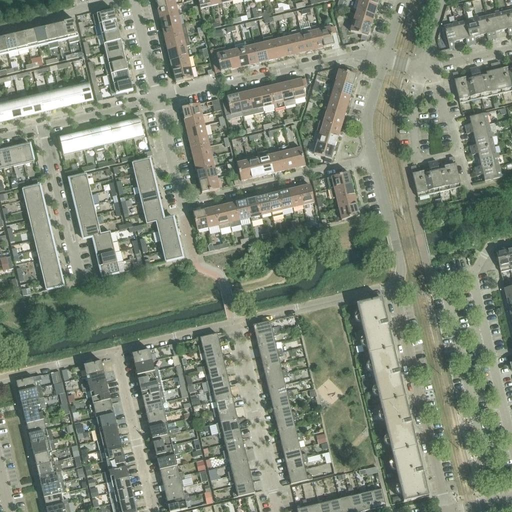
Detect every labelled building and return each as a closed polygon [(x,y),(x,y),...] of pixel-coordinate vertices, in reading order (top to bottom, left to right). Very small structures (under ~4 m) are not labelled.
[(174,0),(155,0),(158,10),(175,6),(174,0)] [(209,0),(197,0),(200,10),(211,7),(209,0)] [(360,1),(357,11),(374,17),(377,6),(360,1)] [(175,6),(158,10),(161,20),(178,16),(175,6)] [(114,11),(93,16),(95,27),(99,26),(117,22),(114,11)] [(357,11),(354,22),(371,27),(374,17),(357,11)] [(511,35),(511,31),(508,13),(499,15),(499,12),(496,13),(501,32),(507,31),(509,36),(511,35)] [(494,13),(495,16),(487,18),(492,40),(496,39),(495,33),(501,32),(496,13),(494,13)] [(178,16),(161,20),(163,31),(181,27),(178,16)] [(492,40),(487,18),(478,20),(478,17),(475,18),(480,37),(486,35),(488,41),(492,40)] [(474,21),(466,23),(471,45),(475,44),(474,38),(480,37),(475,18),(473,18),(474,21)] [(74,21),(64,23),(68,41),(69,45),(79,42),(74,21)] [(117,22),(99,26),(101,36),(119,32),(117,22)] [(362,36),(360,40),(367,42),(371,27),(354,22),(350,33),(362,36)] [(457,22),(454,23),(459,42),(465,40),(467,46),(471,45),(466,23),(457,25),(457,22)] [(64,23),(54,26),(58,43),(68,41),(64,23)] [(452,23),(453,26),(444,28),(449,50),(454,49),(453,43),(459,42),(454,23),(452,23)] [(54,26),(44,28),(48,45),(49,50),(59,48),(58,43),(54,26)] [(181,27),(163,31),(166,41),(187,36),(185,26),(181,27)] [(319,26),(310,29),(311,33),(315,51),(324,49),(320,31),(319,26)] [(44,28),(34,30),(38,48),(48,45),(44,28)] [(331,35),(335,34),(334,28),(320,31),(324,49),(334,46),(331,35)] [(310,29),(300,31),(306,53),(315,51),(311,33),(310,29)] [(34,30),(24,33),(28,50),(38,48),(34,30)] [(221,31),(212,33),(214,40),(223,37),(221,31)] [(292,38),(296,55),(306,53),(300,31),(291,33),(292,38)] [(119,32),(101,36),(104,46),(121,41),(119,32)] [(24,33),(14,35),(18,53),(28,50),(24,33)] [(14,35),(4,37),(8,55),(18,53),(14,35)] [(187,36),(166,41),(168,52),(186,48),(190,47),(187,36)] [(4,37),(0,38),(0,56),(8,55),(4,37)] [(264,44),(264,45),(268,62),(278,60),(273,42),(272,38),(263,41),(264,44)] [(292,38),(283,40),(287,58),(296,55),(292,38)] [(283,40),(273,42),(278,60),(287,58),(283,40)] [(121,41),(104,46),(106,56),(124,51),(121,41)] [(264,45),(254,47),(259,64),(268,62),(264,45)] [(254,47),(245,49),(249,67),(259,64),(254,47)] [(186,48),(168,52),(171,63),(188,58),(186,48)] [(225,48),(210,52),(216,75),(231,71),(226,53),(225,48)] [(245,49),(236,51),(240,69),(249,67),(245,49)] [(106,56),(102,57),(105,66),(126,61),(124,51),(106,56)] [(236,51),(226,53),(231,71),(240,69),(236,51)] [(188,58),(171,63),(173,73),(191,69),(188,58)] [(126,61),(105,66),(107,76),(128,71),(126,61)] [(478,68),(474,69),(481,100),(492,97),(486,74),(480,75),(478,68)] [(191,69),(173,73),(176,84),(193,80),(191,69)] [(471,77),(465,79),(470,102),(481,100),(474,69),(470,70),(471,77)] [(511,88),(507,69),(497,71),(502,95),(511,92),(511,88)] [(128,71),(107,76),(109,86),(131,81),(128,71)] [(336,82),(353,87),(358,73),(351,71),(350,75),(339,71),(336,82)] [(497,71),(486,74),(492,97),(502,95),(497,71)] [(465,79),(454,81),(460,105),(470,102),(465,79)] [(305,103),(304,99),(305,98),(303,87),(307,86),(305,80),(290,84),(295,105),(305,103)] [(131,81),(109,86),(112,97),(133,92),(131,81)] [(336,82),(333,92),(350,98),(353,87),(336,82)] [(79,86),(83,104),(93,101),(89,84),(79,86)] [(290,84),(280,86),(285,108),(295,106),(295,105),(290,84)] [(79,86),(69,89),(73,106),(83,104),(79,86)] [(280,86),(269,88),(274,110),(274,111),(285,108),(280,86)] [(269,88),(259,91),(264,113),(274,110),(269,88)] [(69,89),(59,91),(63,108),(73,106),(69,89)] [(59,91),(49,93),(53,111),(63,108),(59,91)] [(264,113),(259,91),(248,93),(254,116),(264,113)] [(329,91),(326,102),(330,103),(347,108),(350,98),(333,92),(329,91)] [(49,93),(39,96),(43,113),(53,111),(49,93)] [(248,93),(238,96),(243,118),(254,116),(248,93)] [(39,96),(29,98),(33,115),(43,113),(39,96)] [(227,99),(221,100),(226,121),(243,118),(238,96),(227,99)] [(29,98),(19,100),(23,118),(33,115),(29,98)] [(19,100),(9,103),(13,120),(23,118),(19,100)] [(219,101),(212,102),(214,113),(221,112),(219,101)] [(9,103),(0,104),(0,109),(3,123),(13,120),(9,103)] [(330,103),(327,113),(344,118),(347,108),(330,103)] [(199,105),(182,109),(184,120),(202,116),(199,105)] [(327,113),(325,113),(323,112),(320,122),(341,129),(344,118),(327,113)] [(488,114),(469,119),(471,125),(465,127),(466,131),(489,126),(487,117),(489,117),(488,114)] [(202,116),(184,120),(187,131),(204,127),(202,116)] [(140,119),(129,122),(133,139),(144,137),(140,119)] [(129,122),(119,124),(123,142),(133,139),(129,122)] [(320,122),(317,133),(320,134),(338,139),(341,129),(320,122)] [(119,124),(109,126),(114,144),(123,142),(119,124)] [(109,126),(99,129),(104,146),(114,144),(109,126)] [(489,126),(466,131),(467,135),(473,134),(474,140),(493,136),(493,133),(491,134),(489,126)] [(204,127),(187,131),(189,141),(207,137),(204,127)] [(99,129),(90,131),(94,149),(104,146),(99,129)] [(90,131),(80,134),(84,151),(94,149),(90,131)] [(80,134),(70,136),(74,154),(84,151),(80,134)] [(320,134),(317,144),(335,149),(338,139),(320,134)] [(70,136),(59,138),(63,156),(74,154),(70,136)] [(492,138),(494,138),(493,136),(474,140),(476,146),(470,148),(471,152),(494,147),(492,138)] [(207,137),(189,141),(192,152),(209,148),(207,137)] [(325,158),(324,162),(330,164),(335,149),(317,144),(314,155),(325,158)] [(19,148),(24,165),(34,163),(30,145),(19,148)] [(294,170),(290,152),(289,147),(278,150),(279,155),(284,172),(294,170)] [(494,147),(471,152),(472,156),(478,155),(479,161),(498,157),(498,155),(496,155),(494,147)] [(19,148),(9,150),(14,168),(24,165),(19,148)] [(209,148),(192,152),(194,162),(212,158),(209,148)] [(290,152),(294,170),(305,167),(301,149),(290,152)] [(9,150),(0,152),(0,154),(4,170),(14,168),(9,150)] [(268,152),(257,155),(258,160),(263,177),(273,175),(269,157),(268,152)] [(279,155),(269,157),(273,175),(284,172),(279,155)] [(498,157),(479,161),(481,167),(475,169),(476,173),(499,168),(497,159),(499,159),(498,157)] [(212,158),(194,162),(197,173),(214,169),(212,158)] [(258,160),(248,162),(252,180),(263,177),(258,160)] [(150,161),(126,166),(127,170),(133,169),(135,175),(152,171),(150,161)] [(248,162),(237,165),(241,182),(252,180),(248,162)] [(437,162),(432,163),(439,193),(450,191),(445,167),(438,169),(437,162)] [(429,171),(423,173),(429,196),(439,193),(432,163),(428,164),(429,171)] [(455,165),(445,167),(450,191),(461,188),(455,165)] [(417,174),(416,171),(417,171),(416,167),(411,168),(412,175),(418,199),(429,196),(423,173),(417,174)] [(499,168),(476,173),(477,177),(483,176),(484,183),(504,178),(503,176),(501,176),(499,168)] [(214,169),(197,173),(199,183),(217,179),(214,169)] [(152,171),(135,175),(137,185),(154,181),(152,171)] [(349,174),(328,179),(330,190),(352,185),(349,174)] [(86,176),(69,180),(71,190),(89,186),(86,176)] [(217,179),(199,183),(202,195),(219,190),(217,179)] [(154,181),(137,185),(139,195),(157,191),(154,181)] [(352,185),(330,190),(333,201),(337,200),(354,196),(352,185)] [(89,186),(71,190),(74,200),(91,196),(89,186)] [(299,189),(303,207),(314,204),(310,186),(299,189)] [(40,187),(22,191),(25,201),(42,197),(40,187)] [(299,189),(289,192),(293,209),(303,207),(299,189)] [(157,191),(139,195),(142,205),(159,201),(157,191)] [(289,192),(278,194),(282,212),(293,209),(289,192)] [(278,194),(267,197),(272,214),(273,218),(283,215),(282,212),(278,194)] [(91,196),(74,200),(76,210),(94,206),(91,196)] [(354,196),(337,200),(339,210),(357,206),(354,196)] [(42,197),(25,201),(27,211),(45,207),(42,197)] [(267,197),(257,199),(261,217),(272,214),(267,197)] [(257,199),(246,202),(250,219),(251,223),(262,220),(261,217),(257,199)] [(159,201),(142,205),(144,215),(162,211),(159,201)] [(246,202),(236,204),(240,222),(250,219),(246,202)] [(98,214),(103,213),(101,204),(95,205),(98,214)] [(236,204),(225,207),(229,224),(230,228),(230,229),(241,226),(240,222),(236,204)] [(94,206),(76,210),(79,220),(96,216),(94,206)] [(357,206),(339,210),(342,221),(359,217),(357,206)] [(45,207),(27,211),(29,221),(47,217),(45,207)] [(229,224),(225,207),(215,209),(219,227),(220,230),(230,228),(229,224)] [(215,209),(204,212),(208,229),(219,227),(215,209)] [(162,211),(144,215),(147,225),(156,223),(164,221),(164,220),(162,211)] [(204,212),(193,214),(197,232),(208,229),(204,212)] [(96,216),(79,220),(81,230),(98,226),(96,216)] [(47,217),(29,221),(32,231),(49,227),(47,217)] [(164,221),(156,223),(158,233),(176,229),(173,218),(164,220),(164,221)] [(98,226),(81,230),(83,240),(93,238),(101,236),(101,235),(98,226)] [(49,227),(32,231),(34,241),(52,237),(49,227)] [(176,229),(158,233),(160,243),(178,239),(176,229)] [(101,236),(93,238),(95,248),(113,244),(110,233),(101,235),(101,236)] [(52,237),(34,241),(37,251),(54,247),(52,237)] [(178,239),(160,243),(163,253),(180,248),(178,239)] [(113,244),(95,248),(97,258),(115,254),(113,244)] [(54,247),(37,251),(39,261),(56,257),(54,247)] [(180,248),(163,253),(165,263),(183,259),(180,248)] [(505,250),(495,252),(500,273),(510,271),(505,250)] [(115,254),(97,258),(100,268),(117,263),(115,254)] [(56,257),(39,261),(41,271),(59,267),(56,257)] [(117,263),(100,268),(102,278),(120,274),(117,263)] [(59,267),(41,271),(44,281),(61,277),(59,267)] [(61,277),(44,281),(46,292),(64,287),(61,277)] [(356,305),(368,355),(393,349),(382,299),(356,305)] [(270,323),(253,327),(256,338),(277,332),(276,329),(272,330),(270,323)] [(277,332),(256,338),(258,348),(275,344),(274,338),(278,337),(277,332)] [(202,346),(197,347),(198,351),(220,346),(217,335),(200,339),(202,346)] [(275,344),(258,348),(261,359),(282,353),(281,350),(277,351),(275,344)] [(220,346),(198,351),(199,355),(204,354),(205,361),(222,357),(220,346)] [(368,355),(380,404),(405,398),(393,349),(368,355)] [(154,350),(132,355),(135,366),(152,362),(151,356),(155,355),(154,350)] [(282,353),(261,359),(263,369),(280,365),(279,359),(283,358),(282,353)] [(205,361),(207,367),(202,368),(203,372),(225,367),(222,357),(205,361)] [(152,362),(135,366),(137,377),(159,372),(158,368),(154,369),(152,362)] [(101,363),(80,368),(81,372),(85,371),(86,378),(104,374),(101,363)] [(280,365),(263,369),(266,380),(287,374),(286,371),(282,372),(280,365)] [(225,367),(203,372),(204,376),(209,375),(210,382),(227,378),(225,367)] [(159,372),(137,377),(140,387),(161,382),(159,372)] [(59,373),(53,374),(56,385),(62,383),(59,373)] [(88,384),(81,386),(82,390),(106,384),(104,374),(86,378),(88,384)] [(287,374),(266,380),(268,390),(285,386),(284,380),(288,379),(287,374)] [(41,377),(16,383),(19,394),(37,390),(36,389),(35,383),(42,382),(41,377)] [(212,388),(207,389),(208,393),(230,388),(227,378),(210,382),(212,388)] [(161,382),(140,387),(142,398),(164,393),(161,382)] [(106,384),(82,390),(83,394),(90,392),(91,399),(109,395),(106,384)] [(285,386),(268,390),(271,401),(292,395),(291,392),(287,393),(285,386)] [(185,387),(180,389),(182,399),(188,398),(185,387)] [(37,390),(19,394),(21,404),(43,399),(41,388),(36,389),(37,390)] [(230,388),(208,393),(209,397),(214,396),(215,403),(232,399),(230,388)] [(162,404),(166,403),(164,393),(142,398),(145,408),(162,404)] [(93,405),(89,406),(90,410),(111,405),(109,395),(91,399),(93,405)] [(289,401),(293,400),(292,395),(271,401),(273,411),(290,407),(289,401)] [(380,404),(392,454),(417,448),(405,398),(380,404)] [(43,399),(21,404),(24,415),(42,411),(46,410),(43,399)] [(217,409),(212,410),(213,414),(235,409),(232,399),(215,403),(217,409)] [(162,404),(145,408),(147,419),(165,415),(165,414),(164,410),(162,404)] [(64,416),(70,415),(67,405),(61,406),(64,416)] [(111,405),(90,410),(91,414),(95,413),(96,420),(114,416),(111,405)] [(290,407),(273,411),(276,422),(297,417),(296,413),(292,414),(290,407)] [(235,409),(213,414),(214,418),(219,417),(220,424),(237,420),(235,409)] [(42,411),(24,415),(26,425),(48,420),(47,416),(43,417),(42,411)] [(166,419),(170,418),(169,413),(165,414),(165,415),(147,419),(150,429),(167,425),(166,419)] [(114,416),(96,420),(98,426),(94,427),(95,431),(116,426),(114,416)] [(297,417),(276,422),(278,432),(295,428),(294,422),(298,421),(297,417)] [(47,432),(45,425),(49,424),(48,420),(26,425),(29,436),(47,432)] [(222,430),(217,431),(218,435),(240,430),(237,420),(220,424),(222,430)] [(81,425),(75,427),(77,435),(83,434),(81,425)] [(167,425),(150,429),(152,440),(174,435),(173,431),(169,432),(167,425)] [(116,426),(95,431),(97,442),(119,437),(116,426)] [(295,428),(278,432),(281,443),(302,438),(301,434),(297,435),(295,428)] [(240,430),(218,435),(219,439),(224,438),(225,445),(242,441),(240,430)] [(47,432),(29,436),(31,446),(53,441),(51,431),(47,432)] [(174,435),(152,440),(155,451),(172,446),(171,440),(175,439),(174,435)] [(324,435),(318,437),(320,445),(326,443),(324,435)] [(119,437),(97,442),(100,452),(121,447),(119,437)] [(302,438),(281,443),(283,453),(300,449),(299,443),(303,442),(302,438)] [(53,441),(31,446),(34,457),(52,453),(56,452),(54,445),(58,444),(57,440),(53,441)] [(227,451),(222,452),(223,456),(245,451),(242,441),(225,445),(227,451)] [(172,446),(155,451),(157,461),(179,456),(177,445),(172,446)] [(121,447),(100,452),(101,456),(105,455),(106,462),(124,458),(121,447)] [(417,448),(392,454),(403,503),(429,497),(417,448)] [(300,449),(283,453),(286,464),(307,459),(306,455),(302,456),(300,449)] [(245,451),(223,456),(224,460),(229,459),(230,466),(247,462),(245,451)] [(52,453),(34,457),(36,467),(58,462),(57,458),(53,459),(52,453)] [(179,456),(157,461),(160,472),(177,467),(176,461),(180,460),(179,456)] [(106,462),(108,468),(104,469),(105,473),(126,468),(124,458),(106,462)] [(307,459),(286,464),(288,474),(305,470),(304,464),(308,463),(307,459)] [(59,466),(62,466),(61,462),(58,462),(36,467),(39,478),(57,474),(61,473),(59,466)] [(203,462),(196,463),(199,473),(206,472),(203,462)] [(230,466),(232,472),(227,473),(228,477),(250,472),(247,462),(230,466)] [(177,467),(160,472),(162,482),(184,477),(183,473),(179,474),(177,467)] [(367,470),(368,475),(379,473),(377,467),(367,470)] [(126,468),(105,473),(106,478),(110,477),(111,483),(129,479),(126,468)] [(215,470),(208,472),(210,482),(220,479),(220,477),(217,478),(215,470)] [(305,470),(288,474),(291,485),(312,480),(311,476),(307,477),(305,470)] [(250,472),(228,477),(229,481),(234,480),(235,487),(252,483),(250,472)] [(57,474),(39,478),(41,488),(63,483),(62,479),(58,480),(57,474)] [(184,477),(162,482),(165,493),(182,488),(181,482),(185,481),(184,477)] [(113,489),(109,490),(110,495),(131,489),(129,479),(111,483),(113,489)] [(66,494),(64,487),(63,483),(41,488),(44,499),(62,495),(66,494)] [(235,487),(237,493),(232,495),(234,499),(255,494),(252,483),(235,487)] [(96,488),(90,490),(91,498),(98,496),(96,488)] [(182,488),(165,493),(167,503),(189,498),(188,494),(184,495),(182,488)] [(374,488),(370,489),(375,510),(386,507),(382,490),(375,492),(374,488)] [(131,489),(110,495),(109,495),(112,505),(134,500),(131,489)] [(366,489),(367,494),(360,495),(364,511),(366,511),(375,510),(370,489),(366,489)] [(206,494),(204,494),(207,506),(213,504),(211,493),(206,494)] [(353,493),(349,494),(353,511),(364,511),(360,495),(354,497),(353,493)] [(346,499),(339,500),(341,511),(353,511),(349,494),(345,495),(346,499)] [(62,495),(44,499),(46,510),(68,504),(67,500),(63,501),(62,495)] [(189,498),(167,503),(169,511),(178,511),(187,510),(186,503),(190,502),(189,498)] [(332,498),(328,499),(330,511),(341,511),(339,500),(333,502),(332,498)] [(325,504),(318,505),(319,511),(330,511),(328,499),(324,500),(325,504)] [(134,500),(112,505),(113,511),(129,511),(136,510),(134,500)] [(311,503),(307,504),(308,511),(319,511),(318,505),(312,507),(311,503)]
